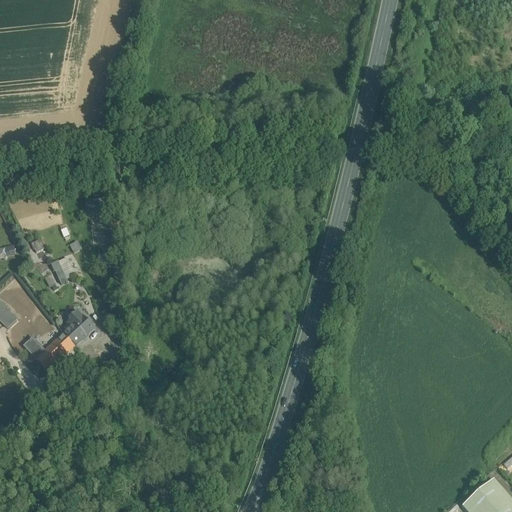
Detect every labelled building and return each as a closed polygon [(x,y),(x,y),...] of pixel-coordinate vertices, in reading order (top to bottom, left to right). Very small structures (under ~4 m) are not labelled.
[(38,253),(46,249),(41,240),(33,244),(38,253)] [(79,242),(70,245),(74,253),(82,250),(79,242)] [(14,247),(4,249),(6,257),(16,254),(14,247)] [(58,267),(43,275),(53,293),(68,285),(58,267)] [(17,322),(0,304),(0,322),(8,330),(17,322)] [(78,315),(69,324),(74,328),(83,320),(78,315)] [(32,319),(26,324),(29,329),(36,323),(32,319)] [(74,328),(64,337),(74,348),(93,331),(83,320),(74,328)] [(110,335),(99,340),(102,347),(113,342),(110,335)] [(64,337),(45,355),(32,341),(31,342),(29,343),(30,344),(25,348),(47,373),(74,348),(64,337)] [(511,511),(511,502),(494,482),(463,509),(464,511),(511,511)]
